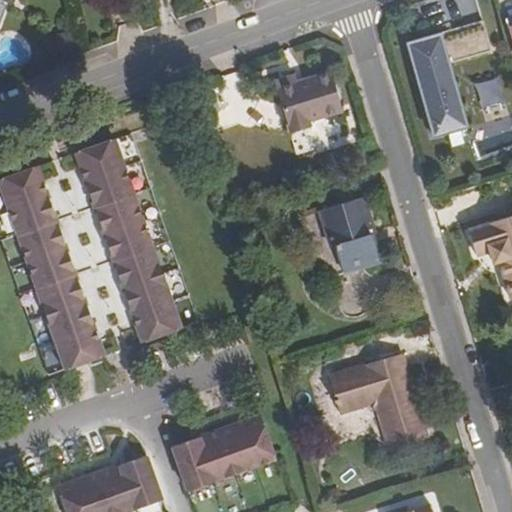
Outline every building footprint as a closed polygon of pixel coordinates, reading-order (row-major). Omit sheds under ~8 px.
[(408,42),(434,137),(467,128),(449,61),(492,50),(484,19),(408,42)] [(324,77),(335,112),(340,110),(331,75),(324,77)] [(474,82),(480,107),(504,101),(498,76),(474,82)] [(335,112),(324,77),(298,85),(296,78),(276,84),(289,133),(309,126),(307,120),(335,112)] [(133,132),(77,152),(83,170),(94,201),(105,230),(112,251),(120,274),(129,301),(140,330),(145,343),(201,324),(133,132)] [(40,165),(0,179),(0,232),(51,376),(107,356),(102,340),(91,311),(82,285),(73,260),(63,232),(56,210),(48,188),(40,165)] [(357,264),(358,269),(377,263),(368,236),(371,234),(361,201),(318,214),(329,249),(333,247),(340,269),(357,264)] [(511,298),(511,217),(468,231),(477,258),(489,254),(493,266),(500,264),(510,299),(511,298)] [(342,275),(358,269),(357,264),(340,269),(342,275)] [(370,405),(380,411),(393,449),(430,437),(403,354),(331,378),(342,413),(370,405)] [(190,443),(175,448),(191,492),(279,462),(264,417),(252,421),(239,426),(207,437),(190,443)] [(75,484),(61,488),(69,511),(135,511),(165,501),(149,457),(139,461),(119,468),(96,476),(75,484)]
